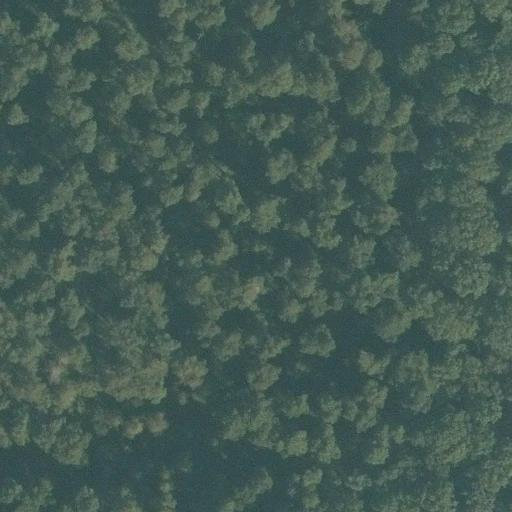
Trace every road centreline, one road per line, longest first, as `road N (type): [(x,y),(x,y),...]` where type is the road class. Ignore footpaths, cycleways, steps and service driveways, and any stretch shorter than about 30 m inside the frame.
road 1 (track): [(84,511),(94,0)]
road 2 (track): [(414,484),(435,460),(444,0)]
road 3 (track): [(414,484),(282,511)]
